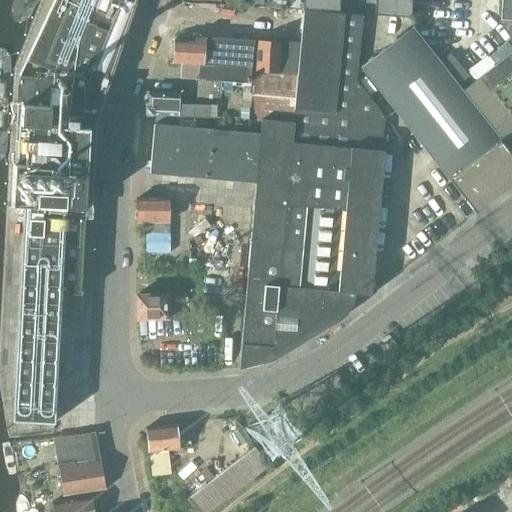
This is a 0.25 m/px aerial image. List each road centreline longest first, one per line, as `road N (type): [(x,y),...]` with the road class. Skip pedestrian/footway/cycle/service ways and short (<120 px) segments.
road 1 (unclassified): [(112,403),(271,381),(321,359),(511,212)]
road 2 (unclassified): [(112,403),(113,138),(155,0)]
